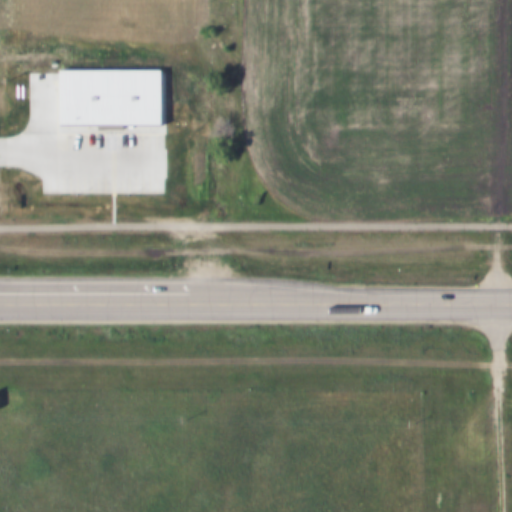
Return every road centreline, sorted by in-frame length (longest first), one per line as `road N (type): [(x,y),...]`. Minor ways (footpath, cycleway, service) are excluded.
road 1 (primary): [(187,299),(511,302)]
road 2 (primary): [(0,300),(187,299)]
